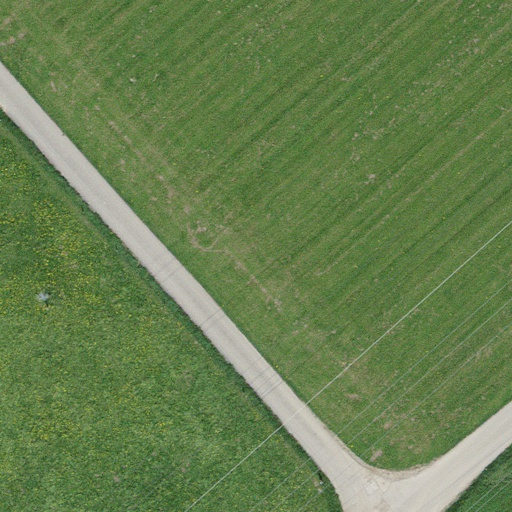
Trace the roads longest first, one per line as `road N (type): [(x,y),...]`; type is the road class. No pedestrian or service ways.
road 1 (track): [(0,79),(388,511)]
road 2 (track): [(511,421),(409,511)]
